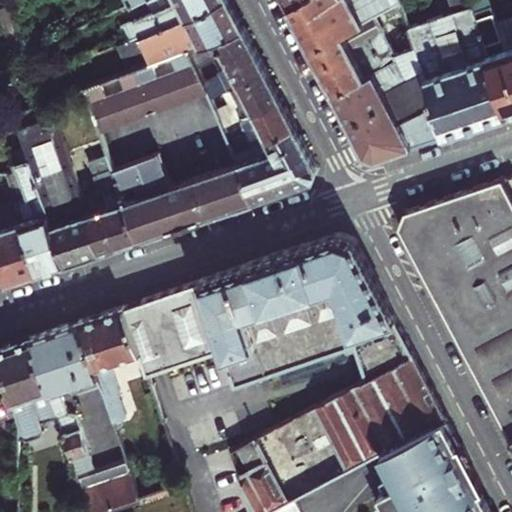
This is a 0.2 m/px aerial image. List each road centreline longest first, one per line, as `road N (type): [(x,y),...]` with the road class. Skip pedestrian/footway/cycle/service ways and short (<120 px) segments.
road 1 (residential): [(0,315),(354,195)]
road 2 (residential): [(511,494),(354,195)]
road 3 (residential): [(250,0),(354,195)]
road 4 (residential): [(354,195),(511,142)]
